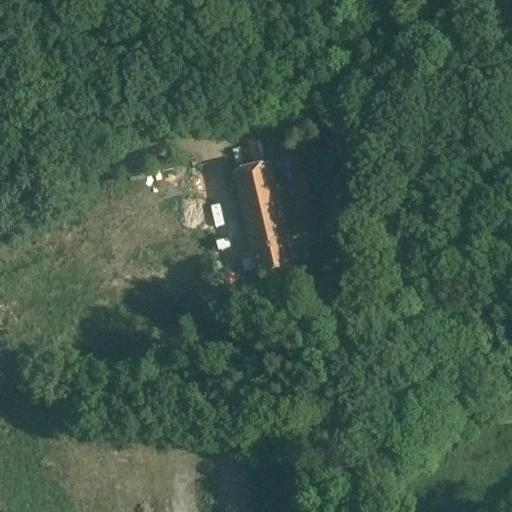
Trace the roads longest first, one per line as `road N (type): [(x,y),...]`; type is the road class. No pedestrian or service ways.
road 1 (unclassified): [(355,511),(351,178),(361,99)]
road 2 (unclassified): [(0,204),(361,99)]
road 3 (track): [(279,444),(327,434),(364,444),(395,465),(416,464)]
road 4 (track): [(206,140),(238,274)]
